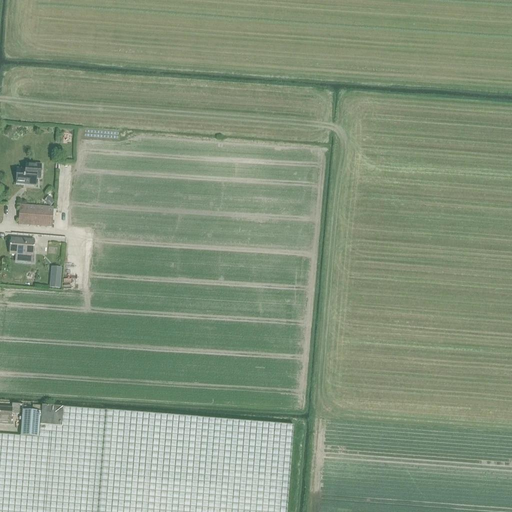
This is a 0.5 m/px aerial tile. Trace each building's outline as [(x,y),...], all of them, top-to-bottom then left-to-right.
[(17,169),(16,185),(36,186),(37,180),(40,180),(41,165),(26,164),(25,169),(17,169)] [(48,196),(44,201),(50,206),(54,201),(48,196)] [(20,204),(18,226),(52,228),(53,207),(20,204)] [(12,240),(11,255),(33,257),(34,241),(12,240)] [(51,267),(49,288),(60,289),(62,267),(51,267)] [(0,408),(0,425),(11,426),(12,414),(19,414),(19,413),(22,414),(23,405),(12,404),(11,410),(0,408)] [(291,511),(298,441),(299,427),(62,409),(43,407),(40,438),(39,438),(21,437),(0,435),(0,511),(291,511)] [(23,412),(21,437),(39,438),(41,413),(23,412)]
